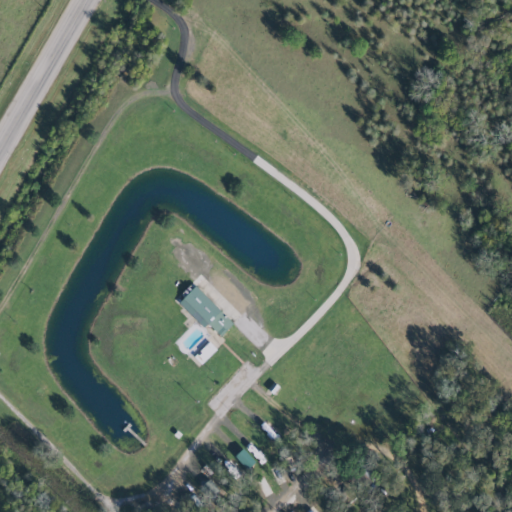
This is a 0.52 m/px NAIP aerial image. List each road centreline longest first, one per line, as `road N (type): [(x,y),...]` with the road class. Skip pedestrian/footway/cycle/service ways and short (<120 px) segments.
road 1 (track): [(152,0),(184,32),(169,88),(177,103),(340,229),(349,260),(344,277),(143,497),(119,504),(100,498),(0,397)]
road 2 (secondary): [(0,154),(89,0)]
